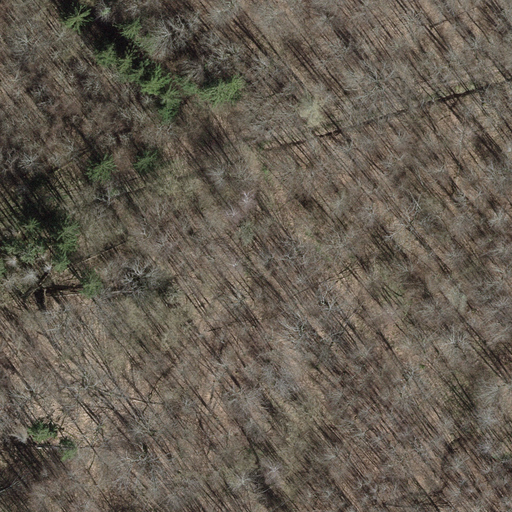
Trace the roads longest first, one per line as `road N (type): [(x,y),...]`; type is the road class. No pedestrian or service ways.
road 1 (track): [(0,218),(511,68)]
road 2 (track): [(239,148),(52,0)]
